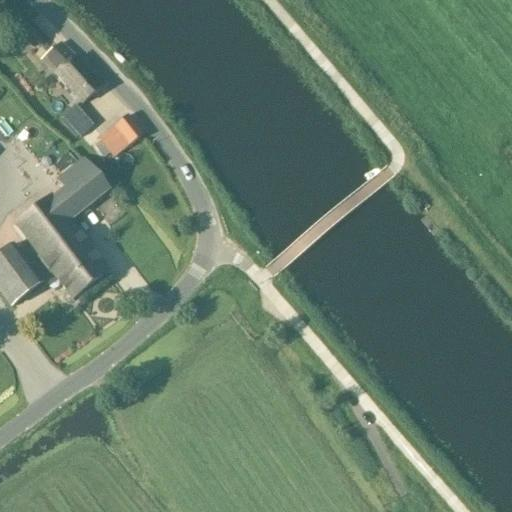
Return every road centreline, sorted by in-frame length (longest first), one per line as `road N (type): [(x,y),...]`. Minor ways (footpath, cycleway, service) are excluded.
road 1 (tertiary): [(0,442),(167,314),(210,245),(197,196),(165,144),(38,0)]
road 2 (track): [(400,157),(511,285)]
